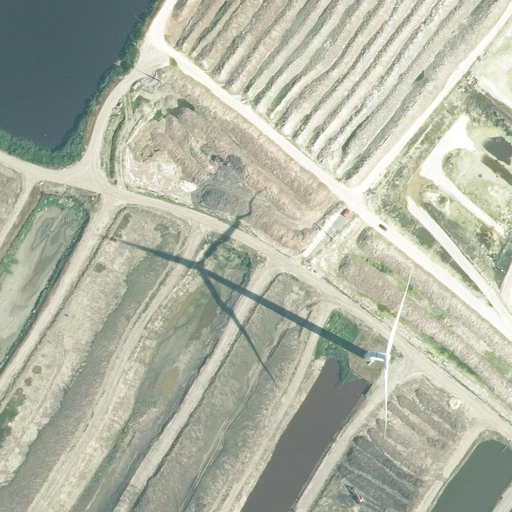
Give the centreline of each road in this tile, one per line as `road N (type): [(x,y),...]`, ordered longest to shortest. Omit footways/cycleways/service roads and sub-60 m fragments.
road 1 (track): [(297,265),(511,7)]
road 2 (track): [(39,511),(205,221)]
road 3 (track): [(127,511),(275,255)]
road 4 (track): [(221,511),(308,360),(333,295)]
road 5 (track): [(0,391),(118,189)]
road 6 (track): [(304,511),(361,419),(413,359)]
